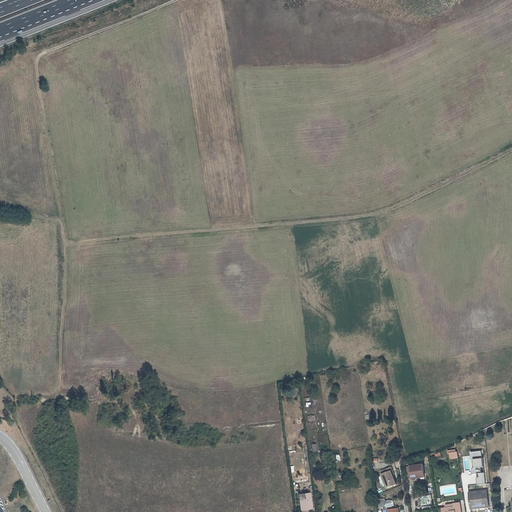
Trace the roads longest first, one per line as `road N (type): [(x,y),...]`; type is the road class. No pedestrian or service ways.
road 1 (track): [(177,0),(40,54),(66,242),(375,216),(511,152)]
road 2 (track): [(66,242),(63,394)]
